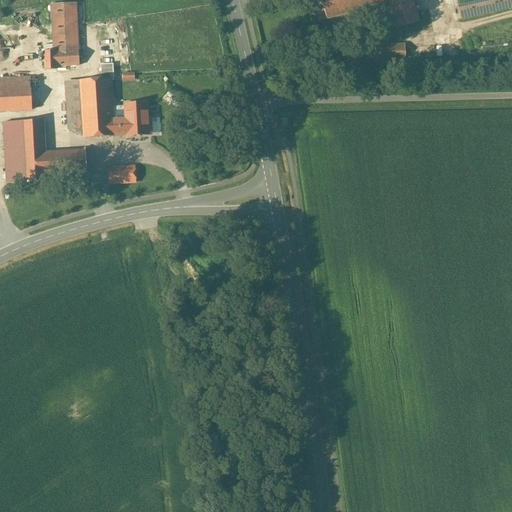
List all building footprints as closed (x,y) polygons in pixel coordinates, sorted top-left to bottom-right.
[(320,0),(327,19),(385,0),(386,0),(320,0)] [(410,0),(386,0),(385,0),(394,28),(417,21),(410,0)] [(511,0),(484,0),(458,6),(461,19),(511,7),(511,0)] [(75,3),(50,5),(52,45),(43,45),(43,52),(78,50),(75,3)] [(11,37),(0,37),(0,47),(12,47),(11,37)] [(404,44),(347,46),(347,63),(405,61),(404,44)] [(347,63),(347,46),(338,46),(339,63),(347,63)] [(78,50),(43,52),(44,67),(45,67),(45,70),(56,69),(56,67),(79,66),(78,50)] [(126,80),(137,81),(138,74),(126,72),(126,80)] [(30,78),(0,79),(0,111),(31,110),(30,78)] [(110,80),(66,82),(69,130),(85,138),(114,136),(112,120),(110,80)] [(146,102),(124,103),(125,119),(112,120),(114,136),(127,135),(148,134),(146,102)] [(84,146),(45,149),(44,121),(20,122),(24,183),(47,181),(47,180),(86,178),(84,146)] [(20,122),(3,123),(7,184),(24,183),(20,122)] [(128,167),(108,168),(109,184),(129,183),(128,167)]
